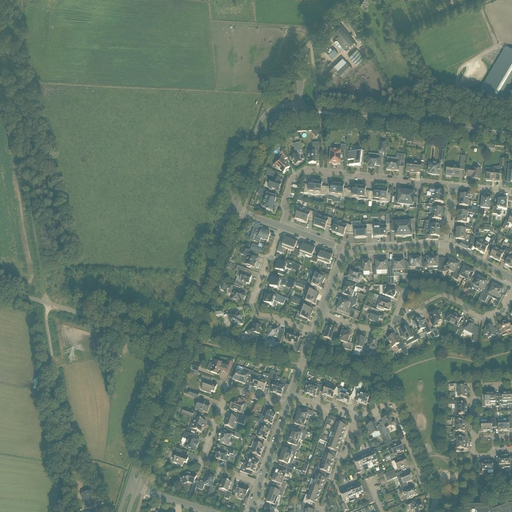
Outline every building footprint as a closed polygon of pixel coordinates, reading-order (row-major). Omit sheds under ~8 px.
[(341,25),(334,30),(338,35),(335,38),(344,49),(347,47),(350,50),(357,45),(341,25)] [(321,44),(324,46),(327,49),(331,45),(328,42),(325,39),(321,44)] [(330,52),(329,54),(333,58),(339,52),(335,48),(333,50),(331,47),(328,50),(330,52)] [(511,94),(511,51),(505,47),(480,90),(505,106),(511,94)] [(357,65),(363,59),(365,57),(356,49),(355,51),(355,50),(349,57),(357,65)] [(346,62),(343,58),(342,58),(334,66),(337,70),(346,62)] [(346,62),(336,72),(342,77),(344,75),(351,68),(346,62)] [(328,71),(331,74),(332,76),(337,70),(334,66),(333,66),(328,71)] [(293,161),(295,166),(296,166),(299,165),(299,164),(302,162),(298,155),(299,154),(303,153),(302,148),(301,143),(297,144),(298,149),(292,152),(294,156),(290,158),(292,162),(293,161)] [(319,157),(318,143),(313,143),(312,144),(313,152),(307,152),(308,159),(309,159),(309,164),(316,163),(316,157),(319,157)] [(332,164),(332,165),(333,165),(334,165),(334,166),(335,166),(336,165),(337,165),(337,164),(340,165),(340,156),(344,157),(346,146),(341,145),(341,148),(336,148),(336,152),(329,151),(329,157),(330,157),(330,163),(332,164)] [(357,162),(361,162),(362,157),(362,151),(350,149),(350,153),(350,156),(348,156),(347,160),(354,161),(354,165),(357,166),(357,162)] [(279,170),(283,174),(285,172),(286,173),(288,170),(288,169),(289,168),(284,163),(285,162),(284,161),(285,160),(287,159),(283,151),(280,153),(282,156),(273,165),(279,171),(279,170)] [(398,171),(399,163),(404,163),(405,155),(397,154),(396,159),(393,159),(392,160),(388,160),(387,170),(388,170),(391,171),(391,170),(398,171)] [(373,165),(379,166),(380,158),(379,158),(379,155),(373,155),(372,157),(368,157),(367,163),(369,163),(369,167),(373,168),(373,165)] [(414,173),(420,173),(421,164),(407,162),(406,172),(410,172),(410,173),(414,173)] [(435,175),(439,175),(440,164),(429,163),(428,170),(427,171),(427,172),(427,173),(428,173),(428,174),(432,175),(435,176),(435,175)] [(459,176),(460,171),(460,168),(447,166),(446,176),(452,177),(452,176),(459,176)] [(473,170),(467,169),(467,171),(466,176),(470,176),(470,175),(472,176),(472,179),(480,180),(481,170),(473,169),(473,170)] [(499,182),(500,177),(500,171),(487,170),(486,181),(492,181),(495,181),(495,182),(499,182)] [(272,190),(278,192),(279,191),(280,192),(281,189),(280,188),(281,184),(279,184),(281,180),(275,178),(276,175),(267,172),(266,176),(267,176),(266,178),(267,178),(266,183),(270,185),(269,189),(270,190),(270,191),(271,191),(272,190)] [(300,193),(304,194),(310,194),(314,196),(316,182),(312,181),(312,182),(309,181),(309,187),(303,186),(300,193)] [(320,182),(316,182),(314,196),(318,195),(325,196),(325,189),(322,188),(322,183),(320,183),(320,182)] [(336,198),(338,184),(334,184),(331,184),(330,189),(327,189),(326,196),(332,197),(336,198)] [(341,185),(338,184),(336,198),(340,198),(347,198),(347,191),(343,191),(344,185),(341,185)] [(358,201),(359,187),(355,186),(355,187),(353,186),(352,192),(348,191),(347,202),(351,202),(351,199),(354,199),(358,201)] [(363,187),(359,187),(358,201),(362,200),(368,201),(369,193),(365,193),(366,188),(363,187)] [(435,197),(444,198),(445,192),(439,192),(439,188),(430,187),(429,193),(435,194),(435,197)] [(379,203),(380,203),(381,189),(377,188),(377,189),(375,189),(374,194),(370,194),(369,201),(376,201),(379,203)] [(267,195),(268,192),(260,189),(258,194),(263,196),(262,199),(265,200),(262,208),(266,209),(266,210),(270,211),(271,211),(272,211),(273,206),(274,203),(275,203),(276,198),(267,195)] [(381,189),(380,203),(384,202),(390,203),(390,196),(387,195),(388,190),(385,190),(385,189),(381,189)] [(405,206),(407,191),(403,192),(399,191),(398,196),(395,196),(393,207),(400,207),(400,205),(405,206)] [(410,192),(407,191),(405,206),(410,206),(410,209),(416,209),(417,198),(414,198),(414,193),(410,192)] [(460,195),(460,201),(469,202),(469,199),(470,199),(472,197),(472,196),(474,197),(474,194),(466,193),(466,196),(460,195)] [(429,202),(429,205),(432,205),(435,206),(436,203),(443,204),(444,198),(435,197),(435,200),(429,202)] [(490,204),(491,199),(489,199),(489,198),(487,198),(486,198),(485,198),(484,199),(482,199),(482,204),(481,207),(478,207),(477,216),(484,216),(485,212),(489,213),(490,204)] [(507,211),(508,204),(508,202),(507,202),(507,201),(507,200),(498,199),(497,208),(493,208),(492,214),(496,215),(498,216),(500,216),(501,215),(502,210),(507,211)] [(472,202),(469,202),(460,201),(459,206),(465,207),(465,210),(472,211),(472,207),(471,207),(472,202)] [(297,221),(300,222),(305,209),(305,208),(302,209),(296,206),(293,213),(297,214),(295,219),(297,220),(297,221)] [(311,220),(314,213),(308,211),(306,209),(305,209),(300,222),(304,223),(307,224),(308,219),(311,220)] [(467,218),(468,213),(472,214),(472,211),(465,210),(465,212),(459,212),(458,217),(467,218)] [(319,229),(323,218),(320,217),(320,215),(315,213),(312,220),(315,221),(313,226),(315,227),(319,229)] [(429,219),(429,222),(434,223),(435,220),(441,221),(442,215),(433,214),(432,219),(429,219)] [(511,226),(511,214),(509,220),(507,219),(503,227),(505,228),(506,227),(508,228),(510,225),(511,226)] [(326,219),(323,218),(319,229),(323,230),(325,230),(327,225),(330,226),(332,219),(326,217),(326,219)] [(467,218),(458,217),(457,223),(463,224),(463,227),(469,227),(470,219),(467,218)] [(342,222),(341,222),(339,222),(333,220),(331,227),(333,228),(331,233),(334,234),(337,235),(341,225),(342,222)] [(415,231),(415,226),(414,220),(408,220),(408,223),(403,223),(404,238),(407,237),(411,236),(411,231),(415,231)] [(400,237),(404,238),(403,223),(398,223),(398,221),(391,221),(392,232),(395,232),(396,237),(400,237)] [(428,230),(440,232),(441,226),(436,226),(436,223),(438,223),(434,223),(429,222),(428,230)] [(268,238),(269,235),(270,233),(261,230),(262,227),(255,224),(253,229),(254,230),(252,234),(256,235),(254,240),(259,242),(259,243),(261,239),(263,240),(262,240),(265,241),(265,240),(268,241),(269,238),(268,238)] [(350,233),(350,226),(345,224),(344,226),(341,225),(337,235),(341,237),(341,236),(343,237),(345,232),(349,233),(350,233)] [(361,239),(360,224),(357,226),(350,226),(350,233),(354,233),(354,239),(357,238),(357,239),(361,239)] [(360,224),(361,239),(365,239),(365,238),(367,238),(367,233),(370,233),(370,225),(364,225),(361,224),(360,224)] [(376,238),(380,238),(380,224),(377,225),(371,225),(371,232),(374,232),(374,238),(376,238)] [(390,224),(383,225),(380,224),(380,238),(384,238),(384,237),(387,237),(387,232),(390,232),(390,224)] [(457,229),(456,234),(465,235),(466,230),(471,231),(471,227),(469,227),(463,227),(463,229),(457,229)] [(440,232),(428,230),(426,230),(425,236),(425,240),(431,241),(432,237),(440,238),(440,232)] [(464,244),(464,241),(465,235),(456,234),(455,240),(461,241),(461,242),(462,243),(460,246),(467,250),(469,246),(464,244)] [(475,234),(474,237),(474,242),(477,244),(474,249),(479,252),(485,241),(480,239),(481,237),(478,236),(479,235),(475,234)] [(284,249),(288,250),(291,241),(286,238),(285,238),(285,239),(283,244),(280,242),(277,252),(283,254),(284,249)] [(484,255),(489,246),(492,247),(492,246),(493,244),(495,241),(491,239),(489,243),(488,243),(487,245),(484,243),(479,252),(484,255)] [(296,256),(298,251),(294,249),(297,243),(297,242),(291,241),(288,250),(293,252),(292,255),(296,256)] [(301,252),(298,251),(296,256),(299,257),(300,254),(305,257),(309,247),(303,244),(303,245),(301,252)] [(252,245),(250,249),(262,254),(264,249),(263,249),(258,247),(252,245)] [(309,247),(305,257),(311,259),(310,261),(313,263),(315,257),(312,256),(315,250),(315,249),(315,248),(309,247)] [(244,265),(247,266),(247,268),(249,268),(250,268),(251,267),(254,268),(256,263),(257,263),(259,258),(251,255),(252,251),(243,248),(241,255),(247,257),(244,265)] [(499,251),(494,248),(490,257),(494,260),(499,251)] [(503,256),(506,257),(509,251),(506,249),(505,251),(504,250),(502,252),(499,251),(494,260),(499,262),(503,256)] [(318,258),(315,257),(313,263),(317,264),(318,261),(323,263),(327,254),(321,250),(321,251),(321,252),(318,258)] [(327,254),(323,263),(329,265),(328,268),(331,269),(334,260),(331,259),(332,256),(333,255),(327,254)] [(427,264),(424,264),(424,273),(428,273),(428,271),(433,271),(432,267),(433,267),(432,256),(427,258),(427,264)] [(440,272),(442,263),(438,263),(438,258),(438,257),(432,256),(433,267),(433,271),(438,270),(438,272),(440,272)] [(416,268),(415,258),(410,257),(410,259),(410,263),(407,263),(407,267),(408,271),(411,271),(411,268),(415,268),(416,268)] [(421,273),(424,273),(424,264),(421,264),(421,258),(421,257),(415,258),(416,268),(415,268),(416,271),(421,271),(421,273)] [(407,267),(404,267),(404,266),(404,261),(404,260),(404,259),(398,261),(399,273),(399,275),(404,274),(404,275),(408,274),(408,271),(407,267)] [(449,271),(454,262),(449,259),(449,260),(446,265),(442,263),(440,272),(443,273),(445,269),(449,271)] [(377,271),(382,271),(381,260),(376,262),(376,267),(373,267),(373,276),(377,276),(377,271)] [(387,278),(390,278),(390,267),(387,267),(387,261),(381,260),(382,271),(387,271),(387,278)] [(399,273),(398,261),(393,260),(393,261),(393,267),(390,267),(390,278),(399,277),(399,275),(399,273)] [(363,267),(363,268),(360,268),(360,271),(363,270),(363,272),(369,272),(369,273),(372,273),(372,267),(369,267),(369,262),(369,261),(362,262),(363,267)] [(291,270),(292,267),(295,268),(296,265),(287,262),(286,265),(277,262),(275,268),(276,269),(275,270),(278,271),(277,274),(284,277),(285,273),(284,273),(286,269),(291,270)] [(459,264),(454,262),(449,271),(454,273),(452,278),(454,280),(458,272),(459,271),(456,269),(459,265),(459,264)] [(244,274),(246,269),(237,266),(236,271),(238,272),(236,276),(241,278),(239,283),(237,282),(235,283),(234,285),(242,288),(243,285),(246,286),(247,284),(249,285),(252,277),(249,276),(249,275),(244,274)] [(461,274),(458,272),(454,280),(458,281),(460,277),(464,279),(469,269),(464,268),(461,274)] [(470,280),(471,278),(474,273),(469,269),(464,279),(463,282),(465,283),(467,280),(469,281),(470,280)] [(313,280),(313,281),(322,284),(325,279),(324,278),(319,277),(318,276),(319,274),(313,271),(311,276),(310,276),(309,279),(313,280)] [(352,282),(357,284),(358,284),(359,281),(358,281),(360,275),(355,273),(351,271),(347,277),(348,277),(349,277),(353,279),(352,282)] [(478,289),(484,279),(478,277),(475,283),(473,282),(469,289),(472,291),(473,289),(477,291),(478,288),(478,289)] [(287,281),(286,280),(281,278),(280,282),(272,279),(271,278),(269,285),(270,285),(269,286),(278,289),(280,285),(285,287),(285,286),(287,281)] [(484,279),(478,289),(483,291),(488,283),(488,282),(484,279)] [(287,281),(285,286),(292,289),(292,288),(294,289),(296,284),(287,281)] [(321,289),(322,284),(313,281),(311,286),(320,289),(321,289)] [(365,287),(355,284),(354,286),(346,284),(343,289),(353,292),(355,288),(363,291),(365,287)] [(489,294),(493,296),(498,288),(494,284),(493,284),(494,284),(493,285),(489,294)] [(390,286),(382,286),(382,295),(393,299),(394,297),(395,297),(396,293),(395,293),(396,291),(390,289),(390,286)] [(499,305),(503,296),(501,295),(503,290),(503,289),(504,289),(498,288),(493,296),(492,299),(497,301),(495,304),(499,305)] [(347,299),(356,302),(357,300),(355,297),(356,293),(353,292),(343,289),(342,294),(343,294),(348,296),(347,299)] [(246,294),(241,293),(234,290),(231,300),(239,303),(239,301),(243,302),(244,300),(245,297),(246,294)] [(316,300),(319,295),(318,294),(309,291),(307,296),(316,300)] [(264,301),(263,307),(269,308),(269,307),(270,305),(272,306),(274,302),(279,303),(283,305),(286,299),(280,297),(275,295),(274,298),(266,295),(265,295),(263,301),(264,301)] [(316,305),(316,300),(307,296),(305,295),(303,300),(305,301),(304,303),(310,305),(311,304),(314,305),(315,305),(316,305)] [(387,300),(376,296),(374,295),(374,299),(377,305),(377,308),(379,309),(384,311),(384,310),(389,311),(389,310),(390,311),(391,308),(390,307),(390,306),(391,306),(391,304),(386,303),(387,300)] [(356,302),(347,299),(348,300),(347,302),(341,300),(340,300),(337,304),(348,308),(352,310),(353,307),(355,306),(356,302)] [(353,319),(356,311),(352,310),(348,308),(337,304),(336,310),(337,310),(342,312),(341,315),(349,318),(353,319)] [(303,307),(301,312),(311,316),(314,311),(313,311),(312,310),(303,307)] [(380,314),(373,312),(374,309),(370,308),(369,311),(368,315),(371,316),(369,320),(378,324),(379,319),(383,321),(384,316),(380,314)] [(310,321),(311,316),(301,312),(298,311),(296,316),(295,319),(302,322),(303,319),(308,321),(309,321),(310,321)] [(432,325),(434,328),(438,325),(438,324),(442,322),(439,317),(441,316),(441,314),(442,314),(440,311),(439,311),(437,312),(436,311),(435,312),(434,311),(432,313),(430,315),(430,316),(429,316),(431,320),(430,321),(432,325)] [(457,327),(459,322),(462,317),(458,315),(457,316),(455,315),(455,314),(449,311),(447,315),(449,316),(446,321),(457,327)] [(237,312),(227,315),(229,319),(228,321),(229,323),(230,323),(232,323),(234,329),(240,327),(240,325),(243,324),(239,315),(238,316),(237,312)] [(424,329),(427,335),(431,332),(428,325),(425,327),(421,319),(417,321),(416,321),(413,322),(413,323),(418,333),(424,329)] [(474,333),(474,326),(475,324),(473,323),(472,322),(470,321),(469,321),(467,320),(466,322),(466,323),(463,328),(461,326),(459,330),(456,337),(455,338),(459,340),(464,330),(473,335),(473,342),(477,342),(478,333),(474,333)] [(511,326),(511,325),(509,325),(508,322),(505,323),(505,322),(498,324),(499,328),(498,328),(499,331),(500,335),(502,334),(502,336),(507,335),(506,332),(511,331),(511,330),(511,329),(511,326)] [(260,335),(261,327),(254,326),(254,327),(253,327),(251,327),(250,328),(246,332),(251,337),(253,334),(260,335)] [(498,333),(495,334),(493,326),(485,328),(485,329),(484,330),(483,336),(487,335),(488,338),(496,336),(497,340),(500,339),(498,333)] [(324,336),(324,338),(328,339),(330,340),(328,344),(334,346),(337,339),(333,338),(336,330),(328,327),(327,328),(326,327),(325,330),(326,330),(324,336)] [(276,343),(278,344),(280,344),(282,338),(279,338),(279,332),(278,332),(278,329),(269,328),(269,330),(267,331),(268,332),(268,337),(273,338),(273,339),(276,343)] [(412,336),(408,328),(407,329),(406,328),(403,329),(403,331),(401,332),(404,337),(403,337),(406,342),(410,340),(412,343),(418,340),(415,334),(412,336)] [(241,332),(235,340),(239,343),(245,335),(241,332)] [(298,344),(300,337),(294,334),(289,332),(286,340),(298,344)] [(342,333),(339,341),(344,343),(343,345),(346,346),(345,349),(351,352),(353,345),(348,343),(350,336),(346,334),(347,333),(343,332),(343,333),(342,333)] [(392,348),(395,347),(397,347),(399,351),(405,348),(403,346),(401,341),(398,343),(396,340),(395,339),(396,338),(394,335),(387,339),(392,348)] [(365,356),(367,348),(363,347),(365,339),(357,337),(355,348),(354,351),(362,353),(362,355),(365,355),(365,356)] [(370,348),(367,348),(365,356),(367,356),(373,352),(373,350),(378,351),(379,345),(378,345),(378,341),(371,340),(370,348)] [(229,374),(233,363),(228,362),(227,366),(223,364),(215,361),(213,364),(210,363),(209,366),(208,366),(208,368),(207,371),(218,375),(219,375),(221,370),(225,372),(224,372),(229,374)] [(193,363),(190,371),(197,373),(200,365),(193,363)] [(236,370),(237,368),(234,366),(231,374),(234,375),(233,379),(235,380),(234,381),(239,383),(242,373),(243,372),(236,370)] [(246,374),(242,373),(239,383),(245,385),(247,380),(250,381),(249,382),(250,382),(250,380),(253,373),(247,371),(246,374)] [(253,373),(250,380),(254,382),(252,387),(254,388),(253,389),(257,390),(257,389),(258,390),(261,380),(258,379),(259,375),(253,373)] [(261,380),(258,390),(263,392),(267,382),(271,383),(271,381),(274,374),(270,373),(268,379),(262,377),(261,380)] [(277,376),(274,374),(271,381),(274,382),(273,385),(274,385),(271,393),(276,395),(280,383),(275,381),(277,376)] [(202,391),(203,392),(208,393),(209,391),(214,393),(217,385),(209,382),(210,379),(202,376),(200,381),(204,385),(202,391)] [(304,394),(310,396),(313,387),(314,385),(310,383),(310,384),(309,383),(309,382),(305,380),(303,387),(306,389),(304,394)] [(327,397),(330,389),(331,385),(326,384),(327,383),(324,382),(322,387),(321,388),(324,389),(322,395),(327,397)] [(285,384),(280,383),(276,395),(281,396),(283,391),(287,392),(289,385),(285,384)] [(455,393),(458,393),(466,393),(468,393),(468,387),(466,387),(461,387),(460,384),(453,385),(453,388),(455,388),(455,393)] [(320,393),(321,388),(322,387),(319,386),(318,389),(313,387),(310,396),(315,398),(317,392),(320,393)] [(336,390),(330,389),(327,397),(333,399),(334,394),(336,390)] [(356,402),(361,404),(364,395),(359,393),(360,390),(357,389),(356,393),(355,396),(358,397),(356,402)] [(338,401),(343,402),(346,394),(341,392),(340,396),(338,401)] [(353,400),(355,396),(356,393),(353,392),(352,396),(346,394),(343,402),(349,404),(350,399),(353,400)] [(490,406),(490,405),(490,394),(490,392),(485,393),(485,394),(484,394),(485,400),(482,400),(482,408),(485,407),(485,406),(490,406)] [(496,407),(499,407),(499,399),(496,399),(496,394),(495,394),(495,392),(490,392),(490,394),(490,405),(496,405),(496,407)] [(507,405),(507,392),(502,392),(502,394),(501,394),(502,399),(499,399),(499,407),(503,407),(503,405),(507,405)] [(372,401),(374,395),(370,393),(369,397),(364,395),(361,404),(366,405),(368,400),(372,401)] [(236,402),(233,401),(230,409),(234,411),(234,412),(235,412),(236,412),(237,412),(241,413),(244,405),(242,404),(243,402),(236,399),(235,401),(236,401),(236,402)] [(204,402),(199,400),(195,409),(203,412),(203,411),(207,413),(210,405),(204,403),(204,402)] [(455,405),(455,410),(467,410),(467,404),(456,404),(456,402),(454,401),(448,402),(448,405),(455,405)] [(255,403),(253,407),(251,413),(255,415),(258,409),(259,404),(255,403)] [(276,415),(270,413),(272,409),(265,406),(263,410),(267,412),(266,417),(274,420),(276,415)] [(194,413),(183,409),(182,414),(192,418),(194,413)] [(312,417),(313,413),(306,410),(305,413),(299,411),(299,412),(298,412),(297,414),(298,415),(297,418),(305,421),(308,415),(312,417)] [(467,415),(467,410),(455,410),(453,410),(453,411),(454,414),(454,419),(459,418),(462,418),(462,415),(467,415)] [(233,429),(237,419),(232,417),(228,415),(226,420),(227,420),(225,426),(233,429)] [(272,425),(274,420),(266,417),(262,415),(259,424),(266,426),(267,423),(272,425)] [(504,432),(503,423),(503,420),(498,420),(498,419),(498,416),(495,416),(495,419),(495,426),(498,426),(498,432),(504,432)] [(379,424),(380,425),(381,429),(385,437),(388,436),(386,429),(394,426),(394,427),(397,426),(395,421),(392,422),(390,417),(382,420),(383,423),(379,424)] [(206,422),(202,420),(195,418),(191,429),(192,429),(191,432),(196,434),(197,431),(201,433),(204,426),(205,427),(206,422)] [(305,421),(297,418),(294,424),(300,426),(299,429),(305,431),(306,432),(307,427),(303,426),(305,421)] [(466,427),(465,421),(459,421),(459,418),(454,419),(451,419),(452,422),(453,427),(456,427),(465,427),(466,427)] [(503,423),(504,432),(509,431),(509,426),(511,425),(511,423),(511,418),(509,419),(505,423),(503,423)] [(336,426),(335,428),(345,432),(347,427),(342,425),(343,421),(336,419),(335,422),(334,425),(336,426)] [(486,423),(487,432),(492,432),(492,426),(495,426),(495,419),(492,419),(492,423),(486,423)] [(487,432),(486,423),(486,421),(481,421),(481,420),(478,420),(478,424),(481,424),(481,432),(487,432)] [(382,438),(385,437),(381,429),(380,425),(377,427),(375,423),(366,427),(369,432),(366,433),(369,441),(374,440),(372,436),(379,433),(382,438)] [(270,431),(265,429),(266,426),(259,424),(258,427),(262,428),(260,433),(268,436),(270,431)] [(335,428),(334,434),(343,437),(345,432),(335,428)] [(305,431),(299,429),(298,429),(297,432),(292,430),(290,437),(298,440),(300,441),(303,442),(305,440),(307,434),(307,432),(306,432),(305,431)] [(185,431),(182,439),(187,440),(184,448),(190,450),(195,451),(196,447),(197,444),(199,440),(194,439),(192,438),(193,434),(191,433),(190,433),(189,433),(186,431),(185,431)] [(220,443),(229,446),(232,435),(222,431),(220,435),(219,437),(220,437),(219,440),(221,441),(220,443)] [(266,441),(268,436),(260,433),(256,431),(255,434),(256,436),(256,437),(254,437),(253,439),(260,442),(261,439),(266,441)] [(334,434),(332,439),(341,442),(343,437),(334,434)] [(298,440),(290,437),(288,444),(292,445),(291,448),(299,451),(301,446),(299,445),(298,445),(300,441),(298,440)] [(256,444),(254,449),(262,452),(264,447),(259,445),(260,442),(253,439),(252,442),(256,444)] [(339,447),(341,442),(332,439),(330,444),(339,447)] [(397,454),(404,451),(402,447),(402,446),(401,447),(400,443),(390,447),(393,454),(390,456),(392,459),(395,458),(398,457),(397,454)] [(337,453),(339,447),(330,444),(329,447),(327,446),(326,446),(325,448),(318,445),(317,448),(324,451),(331,454),(332,451),(337,453)] [(460,452),(460,449),(465,449),(467,449),(467,444),(456,444),(456,449),(454,450),(452,449),(452,453),(460,452)] [(379,453),(389,448),(388,445),(377,449),(379,453)] [(181,456),(183,451),(173,448),(171,453),(174,460),(173,463),(176,464),(178,469),(182,467),(182,466),(183,466),(184,463),(186,464),(188,459),(181,456)] [(215,457),(214,458),(223,461),(225,456),(227,455),(229,456),(230,454),(233,455),(234,451),(227,448),(225,452),(217,449),(216,453),(215,454),(214,456),(215,457)] [(283,449),(281,456),(294,460),(296,452),(299,453),(299,451),(291,448),(290,452),(283,449)] [(260,457),(262,452),(254,449),(252,454),(248,453),(247,455),(254,458),(255,455),(260,457)] [(326,455),(324,460),(333,463),(335,458),(330,456),(331,454),(324,451),(323,454),(326,455)] [(371,454),(369,455),(373,466),(376,465),(376,464),(378,463),(376,458),(374,453),(371,454)] [(250,460),(248,465),(256,468),(258,463),(253,461),(254,458),(247,455),(246,458),(248,459),(250,460)] [(373,465),(369,455),(366,455),(367,456),(364,457),(368,467),(370,466),(373,465)] [(288,465),(290,459),(281,456),(279,462),(286,464),(284,468),(293,471),(294,467),(288,465)] [(363,469),(368,467),(364,457),(361,459),(361,458),(359,459),(363,469)] [(408,466),(404,457),(396,460),(395,458),(392,459),(391,460),(392,462),(394,462),(396,465),(393,466),(394,468),(394,469),(395,469),(395,470),(396,470),(397,470),(398,470),(403,468),(408,466)] [(356,475),(361,473),(361,472),(360,470),(363,469),(359,459),(356,460),(357,460),(354,462),(356,466),(353,467),(356,475)] [(324,460),(322,465),(332,469),(333,463),(324,460)] [(482,471),(488,471),(487,462),(482,462),(482,468),(479,468),(479,475),(482,475),(482,471)] [(323,472),(330,474),(332,469),(322,465),(319,464),(317,469),(315,469),(314,472),(322,474),(323,472)] [(255,473),(256,468),(248,465),(247,467),(245,467),(244,469),(243,468),(241,472),(248,475),(249,471),(255,473)] [(276,469),(274,475),(284,479),(285,475),(289,476),(289,474),(292,475),(293,471),(284,468),(283,467),(284,468),(283,471),(276,469)] [(316,475),(314,481),(324,484),(325,484),(326,480),(325,480),(326,479),(321,477),(322,474),(314,472),(313,475),(315,475),(316,475)] [(406,483),(412,481),(410,477),(412,476),(410,472),(403,475),(402,472),(396,474),(390,477),(392,480),(397,478),(401,489),(408,486),(406,483)] [(186,474),(179,477),(183,485),(188,483),(194,484),(197,476),(190,474),(188,474),(186,474)] [(215,477),(207,474),(204,482),(200,481),(197,489),(203,491),(205,485),(211,487),(208,495),(212,496),(215,487),(212,486),(215,477)] [(285,490),(287,483),(283,482),(284,479),(274,475),(274,476),(273,476),(272,479),(273,479),(272,481),(278,484),(277,487),(276,487),(278,488),(285,490)] [(228,492),(231,483),(227,482),(223,481),(222,484),(221,484),(219,489),(225,491),(224,493),(226,494),(224,498),(229,500),(232,493),(228,492)] [(322,489),(324,484),(314,481),(313,486),(322,489)] [(364,495),(364,494),(363,491),(362,488),(360,485),(357,487),(357,486),(355,487),(358,495),(361,494),(362,496),(364,495)] [(244,488),(238,486),(235,494),(246,498),(249,489),(245,488),(244,488)] [(320,494),(322,489),(313,486),(311,491),(320,494)] [(408,486),(401,489),(398,490),(400,495),(404,494),(406,500),(410,498),(410,499),(413,498),(413,497),(418,495),(415,488),(407,491),(405,487),(407,486),(408,486)] [(353,488),(350,490),(354,499),(356,498),(355,497),(358,495),(355,487),(353,487),(353,488)] [(283,496),(285,490),(278,488),(276,491),(271,489),(270,491),(269,494),(269,495),(278,498),(279,495),(283,496)] [(85,509),(95,506),(90,489),(81,492),(84,503),(83,503),(83,506),(85,506),(85,509)] [(354,499),(350,490),(347,491),(347,490),(345,491),(349,499),(350,503),(355,501),(354,499)] [(311,491),(309,496),(318,500),(320,494),(311,491)] [(346,500),(349,499),(345,491),(343,492),(343,493),(340,494),(344,503),(346,502),(346,500)] [(271,505),(269,510),(272,509),(277,509),(278,505),(276,504),(278,498),(269,495),(269,496),(268,495),(267,498),(268,498),(266,503),(271,505)] [(316,505),(318,500),(309,496),(308,499),(306,498),(305,499),(303,503),(310,506),(311,503),(316,505)] [(421,502),(417,504),(416,501),(405,505),(407,510),(411,509),(412,511),(413,511),(418,511),(419,511),(424,510),(421,502)] [(309,511),(310,506),(303,503),(302,505),(302,511),(315,511),(309,511)]
